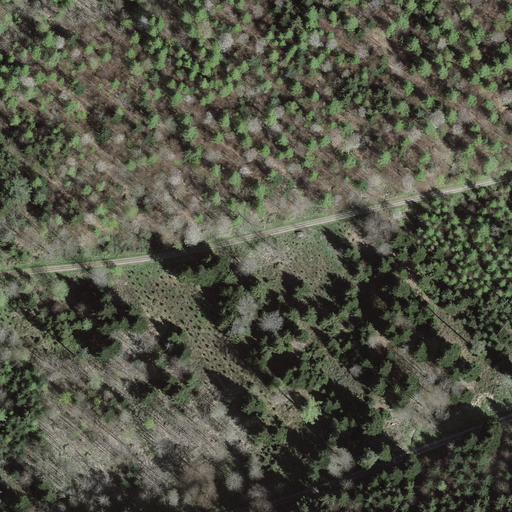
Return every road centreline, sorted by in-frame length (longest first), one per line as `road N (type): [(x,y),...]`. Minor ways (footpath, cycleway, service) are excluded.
road 1 (track): [(511,177),(237,242),(0,275)]
road 2 (track): [(511,417),(231,511)]
